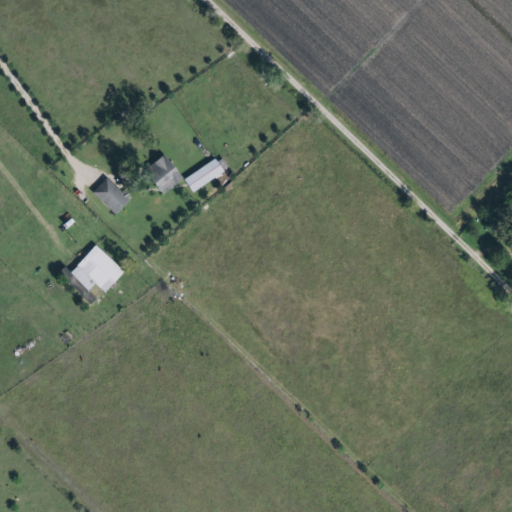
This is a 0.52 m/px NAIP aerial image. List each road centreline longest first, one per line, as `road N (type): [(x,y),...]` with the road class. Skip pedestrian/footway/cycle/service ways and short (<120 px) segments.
road 1 (residential): [(210,0),(511,288)]
road 2 (residential): [(0,53),(96,187)]
